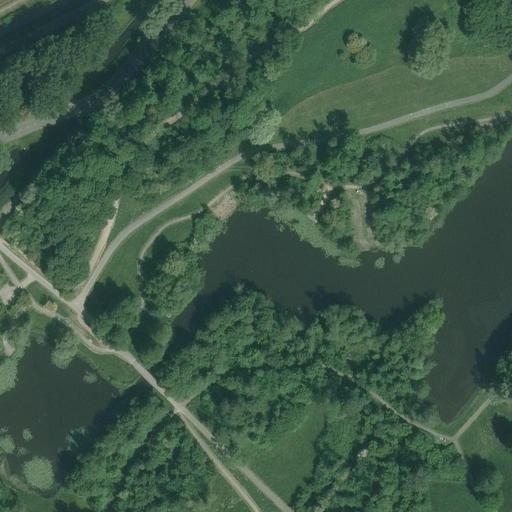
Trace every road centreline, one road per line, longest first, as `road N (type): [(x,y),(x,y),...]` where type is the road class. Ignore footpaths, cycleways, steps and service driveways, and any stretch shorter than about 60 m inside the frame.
road 1 (unknown): [(0,237),(55,280),(79,288),(120,204),(127,169),(342,0)]
road 2 (unclassified): [(188,0),(109,91),(0,138)]
road 3 (unknown): [(179,403),(207,453),(257,511)]
